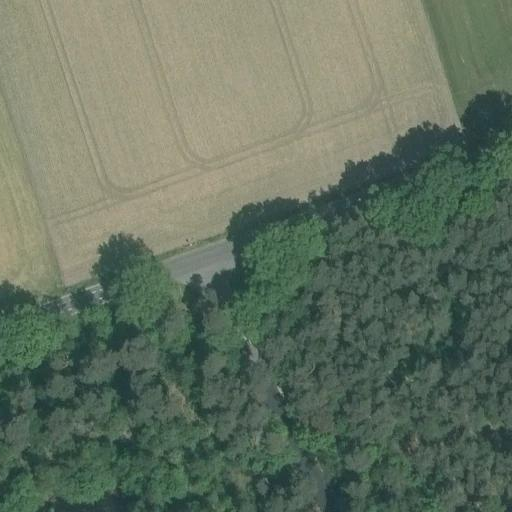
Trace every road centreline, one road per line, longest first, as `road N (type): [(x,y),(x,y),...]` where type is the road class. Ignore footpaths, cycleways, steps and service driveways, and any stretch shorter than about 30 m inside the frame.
road 1 (unclassified): [(201,257),(511,150)]
road 2 (unclassified): [(333,511),(201,257)]
road 3 (unclassified): [(0,329),(201,257)]
